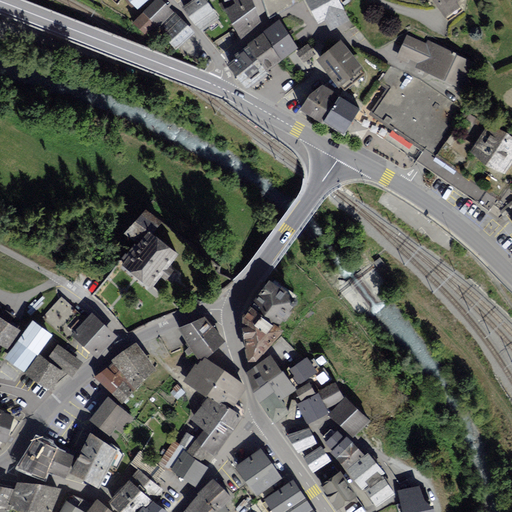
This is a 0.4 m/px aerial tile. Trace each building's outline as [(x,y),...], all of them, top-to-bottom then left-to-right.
[(151,0),(129,0),(139,11),(151,0)] [(175,13),(162,0),(159,0),(135,23),(150,38),(175,13)] [(209,0),(194,0),(185,7),(199,27),(218,13),(209,0)] [(238,5),(226,11),(244,41),(262,24),(258,7),(253,0),(238,0),(235,1),(238,5)] [(296,0),(263,0),(269,19),(298,4),(296,0)] [(338,0),(309,0),(327,32),(350,20),(338,0)] [(463,0),(434,0),(447,17),(463,9),(460,3),(463,0)] [(196,34),(177,15),(162,29),(181,49),(196,34)] [(279,23),(249,45),(231,66),(247,84),(257,76),(267,69),(294,47),(279,23)] [(427,44),(408,36),(398,59),(465,91),(478,62),(429,41),(427,44)] [(314,52),(308,42),(296,51),(305,62),(314,52)] [(343,42),(320,60),(345,90),(367,72),(343,42)] [(421,79),(391,67),(359,112),(370,120),(427,159),(494,206),(508,184),(511,186),(511,140),(487,125),(466,111),(421,79)] [(356,116),(360,109),(322,85),(302,108),(345,134),(356,116)] [(147,240),(126,266),(156,291),(186,253),(159,234),(168,224),(150,211),(134,230),(147,240)] [(278,281),(258,307),(289,329),(308,301),(278,281)] [(81,316),(62,299),(43,320),(62,336),(81,316)] [(289,329),(258,307),(249,318),(247,328),(248,338),(250,347),(254,364),(262,364),(293,331),(289,329)] [(95,312),(75,337),(99,357),(120,332),(95,312)] [(204,314),(178,326),(199,360),(226,338),(204,314)] [(0,316),(0,344),(10,351),(23,330),(0,316)] [(55,336),(35,321),(21,340),(41,355),(55,336)] [(22,342),(9,359),(25,372),(38,355),(22,342)] [(140,344),(114,362),(116,363),(139,391),(161,368),(140,344)] [(60,345),(51,358),(75,375),(85,362),(60,345)] [(304,352),(288,365),(305,385),(321,372),(304,352)] [(41,355),(28,375),(53,391),(66,371),(41,355)] [(196,362),(185,378),(235,404),(247,385),(227,368),(207,356),(196,362)] [(276,357),(251,373),(260,393),(280,423),(294,414),(286,401),(302,390),(276,357)] [(139,391),(116,363),(97,378),(124,405),(139,391)] [(316,385),(301,392),(305,402),(321,395),(316,385)] [(323,393),(332,409),(348,401),(339,385),(323,393)] [(323,396),(301,406),(310,426),(332,415),(323,396)] [(211,397),(195,418),(215,433),(230,412),(211,397)] [(112,398),(94,419),(119,440),(137,419),(112,398)] [(376,422),(352,398),(333,418),(358,442),(376,422)] [(21,417),(0,407),(0,440),(2,442),(11,444),(21,417)] [(212,435),(202,428),(196,437),(188,433),(182,445),(196,457),(212,435)] [(373,455),(336,428),(322,440),(352,471),(373,455)] [(311,429),(289,437),(300,455),(319,446),(311,429)] [(121,450),(94,435),(74,472),(101,487),(121,450)] [(77,457),(40,440),(23,468),(51,478),(53,472),(68,478),(77,457)] [(323,448),(306,459),(316,474),(333,462),(323,448)] [(265,450),(238,470),(258,496),(285,476),(265,450)] [(210,468),(186,451),(172,469),(196,487),(210,468)] [(373,455),(352,471),(366,489),(387,473),(373,455)] [(142,470),(114,501),(125,511),(141,511),(163,489),(142,470)] [(344,472),(323,487),(340,511),(362,498),(344,472)] [(387,478),(368,491),(380,508),(399,494),(387,478)] [(216,479),(202,494),(218,509),(221,511),(226,507),(235,498),(216,479)] [(315,511),(297,482),(268,500),(275,511),(315,511)] [(46,485),(21,483),(13,510),(18,511),(54,511),(63,490),(46,485)] [(0,486),(0,511),(8,511),(17,489),(0,486)] [(424,487),(402,492),(405,511),(440,511),(440,509),(429,501),(424,487)] [(215,511),(218,509),(202,494),(191,508),(194,511),(215,511)] [(170,511),(158,501),(152,508),(149,505),(142,511),(170,511)] [(62,511),(85,511),(69,502),(62,511)] [(111,511),(99,503),(92,511),(111,511)]
